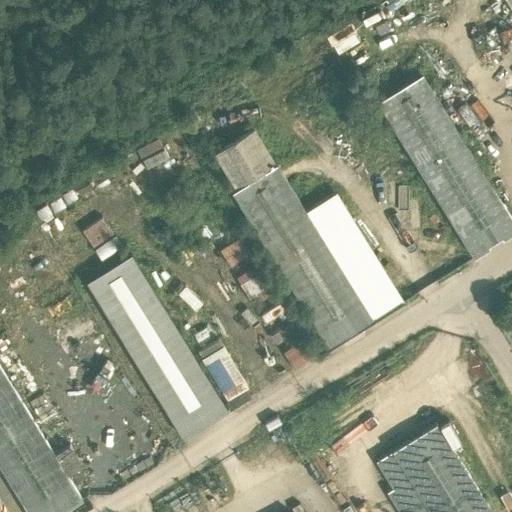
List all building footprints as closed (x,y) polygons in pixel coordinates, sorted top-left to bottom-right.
[(511,231),(511,218),(422,72),(378,99),(474,255),(511,231)] [(253,128),(216,150),(238,186),(274,163),(253,128)] [(332,192),(305,209),(276,162),(274,163),(238,186),(233,189),(329,345),(344,336),(347,341),(361,332),(358,327),(373,318),(319,231),(346,214),(332,192)] [(409,166),(389,180),(418,223),(439,209),(409,166)] [(399,301),(346,214),(319,231),(373,318),(399,301)] [(221,247),(232,262),(251,249),(241,234),(221,247)] [(227,408),(131,252),(88,279),(184,435),(227,408)] [(200,346),(229,396),(250,384),(221,334),(200,346)] [(58,511),(82,497),(0,364),(0,461),(31,511),(58,511)] [(492,511),(436,421),(393,447),(393,448),(377,458),(394,485),(388,489),(401,511),(492,511)]
